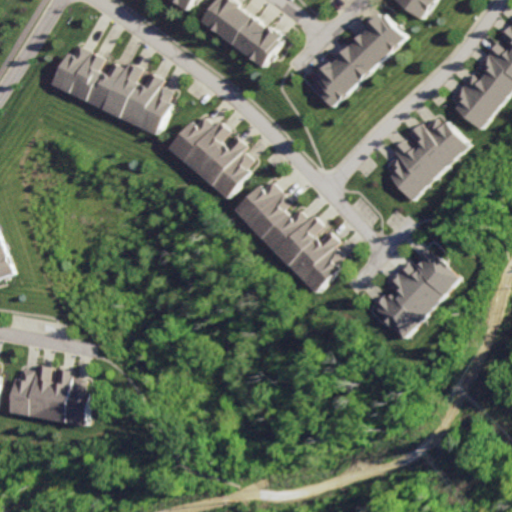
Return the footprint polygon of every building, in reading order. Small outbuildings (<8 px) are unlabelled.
[(175,0),(187,8),(192,0),(175,0)] [(238,0),(216,0),(202,21),(266,66),(285,39),(282,37),(285,34),(270,23),(268,26),(238,5),(241,2),(238,0)] [(401,0),(425,16),(435,0),(401,0)] [(384,13),(383,15),(380,12),(367,25),(369,27),(336,60),(333,57),(318,72),(323,77),(317,84),(337,104),(406,36),(384,13)] [(511,20),(499,37),(508,44),(506,47),(493,38),(472,66),(481,73),(478,78),(471,73),(453,96),(462,103),(459,106),(486,127),(511,93),(511,20)] [(69,49),(53,82),(157,130),(169,104),(162,101),(167,92),(156,87),(159,79),(150,75),(144,88),(132,83),(139,68),(126,62),(123,68),(112,63),(108,70),(103,68),(109,56),(77,42),(73,51),(69,49)] [(192,121),(169,148),(227,196),(247,172),(244,169),(252,159),(243,151),(247,145),(234,134),(225,145),(220,141),(229,130),(217,121),(213,126),(201,116),(195,123),(192,121)] [(451,121),(448,124),(440,116),(429,127),(424,122),(414,133),(422,141),(416,147),(408,138),(396,149),(401,154),(391,165),(399,172),(396,176),(420,199),(474,144),(451,121)] [(258,182),(233,208),(316,289),(339,266),(337,264),(344,256),(334,247),(340,241),(328,230),(320,240),(313,234),(323,224),(312,213),(308,218),(298,208),(290,216),(285,210),(295,201),(270,177),(262,185),(258,182)] [(0,210),(0,282),(25,273),(0,210)] [(433,245),(421,257),(424,260),(418,267),(410,258),(387,281),(396,290),(390,296),(387,294),(376,305),(407,335),(465,277),(433,245)] [(18,378),(11,412),(86,426),(93,390),(88,389),(90,380),(75,377),(77,370),(63,368),(61,380),(51,378),(53,367),(40,365),(39,369),(25,367),(23,378),(18,378)]
